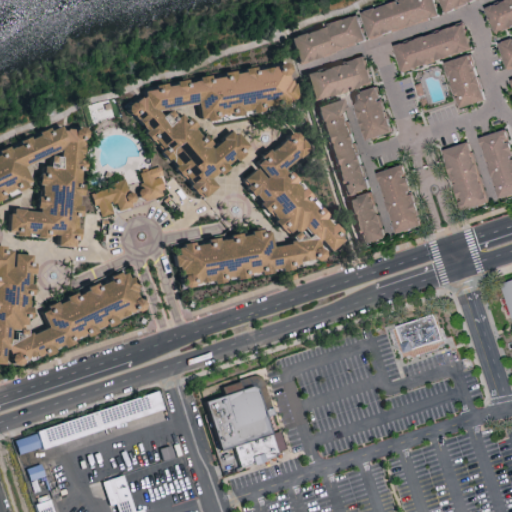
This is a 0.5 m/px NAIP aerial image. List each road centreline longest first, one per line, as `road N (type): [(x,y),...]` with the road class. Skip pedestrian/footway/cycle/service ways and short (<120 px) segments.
road 1 (secondary): [(0,423),(379,296)]
road 2 (secondary): [(453,244),(135,351)]
road 3 (residential): [(218,511),(166,367)]
road 4 (secondary): [(135,351),(0,396)]
road 5 (residential): [(468,124),(505,110),(470,16)]
road 6 (residential): [(424,164),(378,48)]
